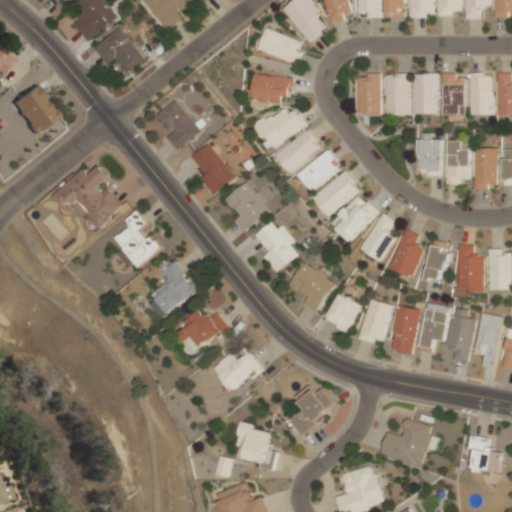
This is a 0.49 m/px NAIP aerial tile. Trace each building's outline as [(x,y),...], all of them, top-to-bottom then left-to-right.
[(51,0),(60,9),(69,0),(51,0)] [(119,18),(104,0),(79,0),(77,2),(85,11),(72,22),(89,42),(119,18)] [(144,0),(169,31),(185,18),(179,11),(192,0),(144,0)] [(303,41),(325,32),(311,0),(295,0),(287,4),(303,41)] [(323,0),(329,23),(352,18),(347,0),(323,0)] [(359,0),(359,17),(381,17),(381,0),(359,0)] [(387,0),(387,17),(406,17),(406,0),(387,0)] [(411,0),(411,17),(434,17),(434,0),(411,0)] [(439,0),(439,16),(462,16),(462,0),(439,0)] [(467,0),(467,18),(479,18),(479,8),(491,8),(491,0),(467,0)] [(511,0),(496,0),(496,16),(511,16),(511,0)] [(117,58),(128,74),(148,60),(123,26),(94,46),(107,65),(117,58)] [(295,65),(305,44),(268,26),(258,48),(295,65)] [(15,60),(3,50),(0,54),(0,53),(0,74),(3,76),(15,60)] [(471,115),(493,115),(493,72),(471,72),(471,115)] [(437,114),(437,73),(414,73),(414,114),(437,114)] [(443,115),(465,115),(465,73),(443,73),(443,115)] [(498,116),(511,116),(511,73),(498,73),(498,116)] [(292,96),(294,77),(254,74),(252,103),(281,105),(281,96),(292,96)] [(387,115),(409,115),(409,74),(387,74),(387,115)] [(358,115),(381,115),(381,75),(358,75),(358,115)] [(34,133),(58,116),(36,85),(12,102),(34,133)] [(165,135),(178,150),(204,129),(178,97),(157,114),(171,131),(165,135)] [(254,126),(270,149),(307,125),(297,109),(288,114),(283,106),(254,126)] [(276,154),(290,173),(324,148),(309,129),(276,154)] [(441,174),(441,138),(431,138),(431,134),(418,134),(418,174),(441,174)] [(446,140),(446,184),(459,184),(459,175),(469,175),(469,140),(446,140)] [(206,174),(201,177),(212,194),(235,179),(211,143),(193,155),(206,174)] [(474,189),(497,189),(497,147),(474,147),(474,189)] [(299,175),(312,191),(343,167),(330,150),(299,175)] [(54,195),(63,205),(69,200),(75,207),(79,203),(100,227),(123,207),(102,183),(110,176),(101,165),(90,174),(85,168),(54,195)] [(314,198),(330,217),(361,190),(345,171),(314,198)] [(272,210),(250,181),(227,198),(240,215),(234,220),(243,232),(272,210)] [(378,214),(360,195),(332,223),(350,241),(378,214)] [(138,267),(160,250),(143,228),(149,224),(138,210),(126,220),(131,226),(116,238),(138,267)] [(390,229),(395,221),(384,214),(361,248),(380,261),(399,235),(390,229)] [(296,244),(278,218),(257,233),(270,251),(264,256),(275,272),(300,255),(293,246),(296,244)] [(413,277),(424,247),(416,244),(420,234),(406,229),(391,269),(413,277)] [(426,280),(445,284),(454,243),(435,239),(426,280)] [(484,291),(485,255),(476,255),(476,244),(460,244),(459,291),(484,291)] [(511,248),(490,248),(490,290),(511,290),(511,248)] [(151,303),(163,319),(200,289),(176,260),(162,271),(169,280),(152,294),(157,299),(151,303)] [(336,280),(305,261),(290,284),(309,296),(304,304),(317,312),(336,280)] [(363,304),(341,292),(325,321),(347,333),(363,304)] [(359,339),(381,345),(394,305),(371,298),(359,339)] [(450,306),(427,303),(419,350),(431,352),(433,340),(444,342),(450,306)] [(422,309),(399,305),(390,349),(413,354),(422,309)] [(218,312),(209,319),(200,308),(184,321),(189,327),(179,335),(195,354),(229,325),(218,312)] [(478,313),(455,308),(447,348),(458,350),(456,360),(468,363),(478,313)] [(497,367),(503,316),(482,313),(477,354),(486,355),(485,366),(497,367)] [(511,328),(510,328),(502,368),(511,369),(511,328)] [(296,397),(305,408),(290,420),(303,436),(326,417),(323,413),(336,402),(324,388),(318,393),(311,385),(296,397)] [(381,455),(421,467),(427,448),(432,450),(439,426),(405,416),(399,436),(388,433),(381,455)] [(274,470),(278,452),(269,450),(273,432),(253,428),(254,424),(240,421),(236,445),(242,447),(240,457),(262,461),(261,467),(274,470)] [(493,438),(472,435),(470,449),(477,450),(473,472),(499,476),(503,451),(491,450),(493,438)] [(347,495),(337,498),(340,511),(364,511),(386,506),(375,465),(341,474),(347,495)] [(219,491),(225,511),(268,511),(263,496),(254,499),(249,482),(219,491)] [(0,502),(13,499),(9,485),(0,486),(0,502)]
